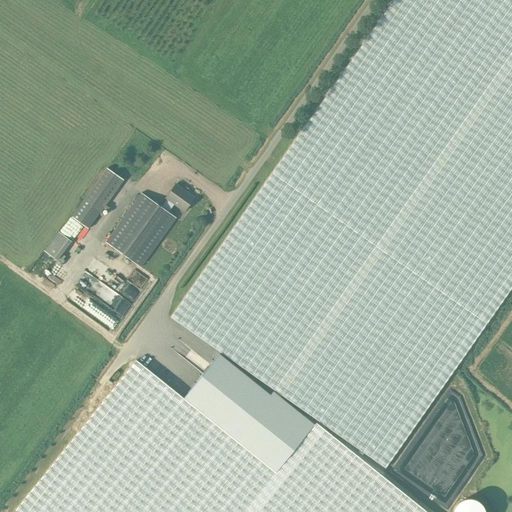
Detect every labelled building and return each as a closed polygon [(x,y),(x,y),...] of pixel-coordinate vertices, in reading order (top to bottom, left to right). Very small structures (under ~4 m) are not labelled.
[(511,0),(393,0),(291,146),(388,218),(502,302),(511,287),(511,0)] [(291,146),(272,174),(171,317),(385,468),(502,302),(388,218),(291,146)] [(88,229),(101,211),(123,180),(107,168),(86,197),(71,218),(88,229)] [(167,199),(161,208),(141,193),(105,242),(140,267),(176,218),(168,213),(174,204),(184,212),(194,198),(175,184),(165,198),(167,199)] [(44,251),(53,258),(52,260),(55,262),(56,261),(57,261),(71,241),(58,232),(44,251)] [(84,265),(107,283),(113,274),(90,257),(84,265)] [(84,272),(68,298),(114,328),(131,302),(84,272)] [(137,358),(16,511),(431,511),(314,422),(313,423),(216,354),(184,396),(137,358)]
